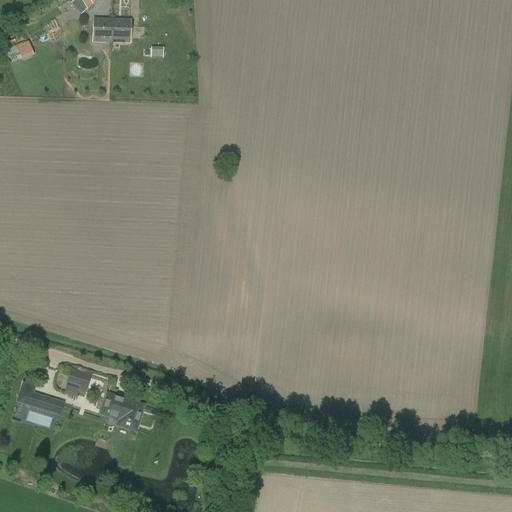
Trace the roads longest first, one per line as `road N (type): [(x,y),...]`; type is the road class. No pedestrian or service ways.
road 1 (track): [(247,429),(511,457)]
road 2 (track): [(0,339),(169,390),(247,429)]
